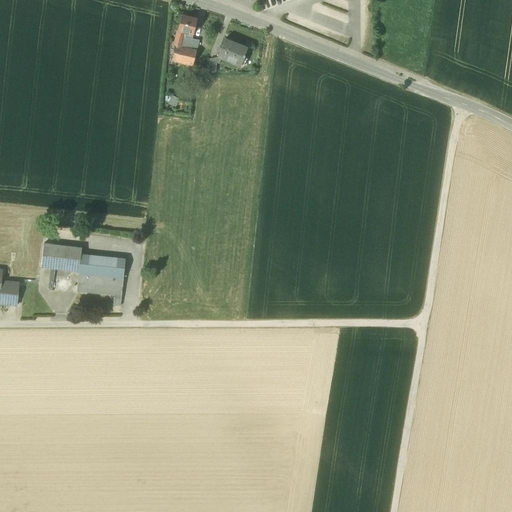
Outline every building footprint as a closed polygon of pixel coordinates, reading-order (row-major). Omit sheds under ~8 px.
[(196,19),(181,15),(177,31),(184,33),(192,35),(196,19)] [(184,33),(177,31),(173,46),(180,47),(184,33)] [(198,41),(191,39),(189,49),(196,51),(198,41)] [(246,48),(237,45),(237,44),(224,39),(217,57),(220,59),(240,67),(244,55),(247,48),(246,48)] [(180,47),(173,46),(172,60),(192,66),(196,51),(189,49),(180,47)] [(216,60),(209,59),(208,71),(215,72),(216,63),(216,60)] [(80,248),(43,243),(40,267),(78,272),(80,255),(81,248),(80,247),(80,248)] [(80,255),(78,272),(123,277),(125,259),(80,255)] [(2,272),(0,271),(0,302),(9,304),(10,292),(18,293),(19,283),(1,282),(2,272)] [(123,277),(78,272),(76,292),(114,296),(113,306),(120,306),(123,277)] [(18,293),(10,292),(9,304),(17,305),(18,293)]
